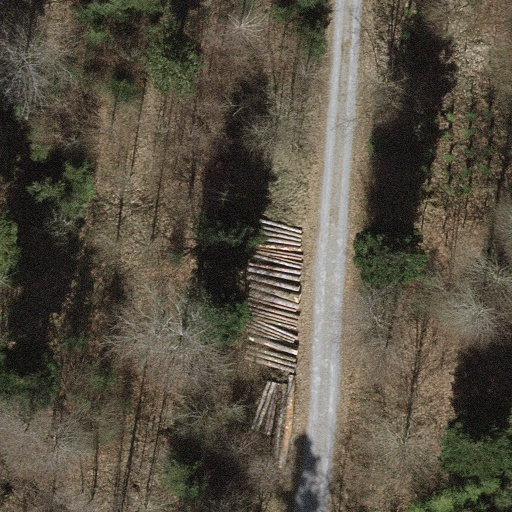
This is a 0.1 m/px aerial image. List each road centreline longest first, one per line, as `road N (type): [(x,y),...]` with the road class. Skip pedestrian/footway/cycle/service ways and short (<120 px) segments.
road 1 (track): [(358,0),(341,278),(310,511)]
road 2 (track): [(0,149),(278,511)]
